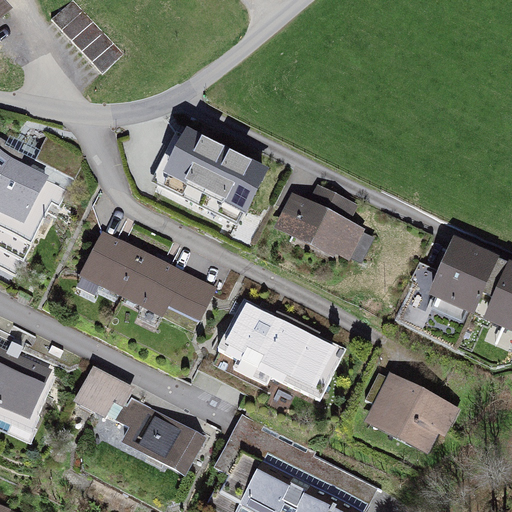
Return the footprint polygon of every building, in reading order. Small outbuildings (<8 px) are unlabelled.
[(124,55),(73,1),(52,21),(103,74),(124,55)] [(183,136),(158,186),(237,226),(263,175),(189,138),(188,139),(183,136)] [(10,137),(6,145),(22,156),(36,163),(37,162),(35,161),(40,151),(10,137)] [(86,158),(46,138),(40,151),(35,161),(37,162),(75,180),(86,158)] [(0,261),(19,271),(48,214),(57,218),(64,204),(62,202),(67,191),(17,166),(22,156),(6,145),(1,142),(0,143),(0,261)] [(294,202),(281,228),(295,235),(297,231),(347,256),(359,234),(345,227),(354,208),(324,193),(314,212),(294,202)] [(372,240),(359,234),(347,256),(361,263),(372,240)] [(83,278),(123,297),(143,257),(103,238),(83,278)] [(456,245),(433,296),(472,313),(494,263),(456,245)] [(182,277),(143,257),(123,297),(162,317),(169,304),(182,277)] [(511,270),(494,263),(472,313),(511,331),(511,270)] [(214,293),(182,277),(169,304),(201,319),(214,293)] [(244,299),(218,352),(238,361),(233,370),(267,386),(271,378),(320,402),(346,350),(244,299)] [(0,351),(0,426),(28,439),(56,377),(18,360),(22,349),(13,345),(8,356),(0,351)] [(105,419),(122,388),(93,373),(76,404),(105,419)] [(379,409),(373,420),(425,446),(434,429),(440,432),(451,411),(379,375),(365,402),(379,409)] [(129,400),(117,423),(132,431),(124,444),(184,476),(203,439),(129,400)] [(233,480),(216,511),(365,511),(377,489),(314,457),(317,452),(247,417),(218,473),(233,480)]
